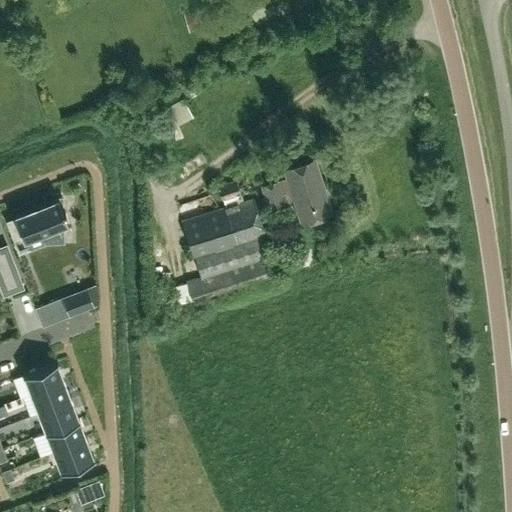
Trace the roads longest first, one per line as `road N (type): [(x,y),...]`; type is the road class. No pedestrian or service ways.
road 1 (unclassified): [(502,363),(484,219),(437,0)]
road 2 (unclassified): [(511,166),(483,0)]
road 3 (unclassified): [(511,497),(502,363)]
